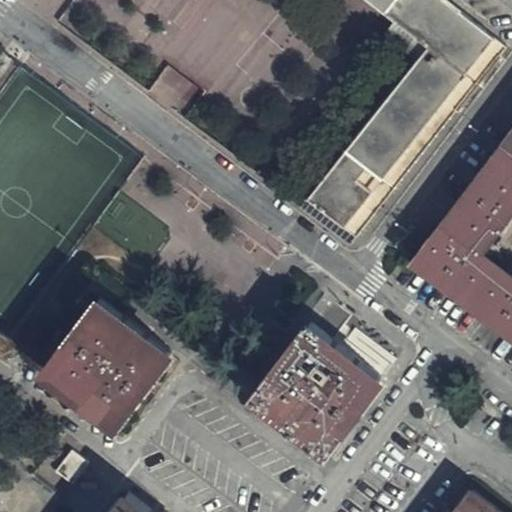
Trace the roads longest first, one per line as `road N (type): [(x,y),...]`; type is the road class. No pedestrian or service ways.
road 1 (residential): [(0,5),(365,279)]
road 2 (residential): [(365,279),(511,86)]
road 3 (residential): [(320,511),(449,341)]
